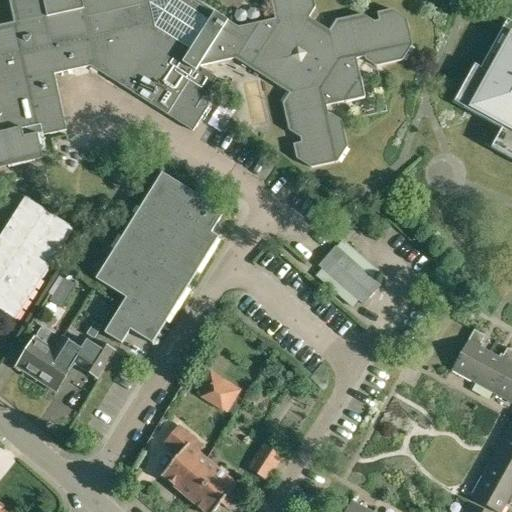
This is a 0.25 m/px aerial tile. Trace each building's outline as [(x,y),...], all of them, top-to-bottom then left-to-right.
[(8,0),(13,22),(38,137),(66,131),(53,75),(90,66),(192,132),(209,105),(205,94),(215,78),(198,67),(234,59),(288,94),(282,104),(288,131),(299,138),(300,143),(292,145),(295,159),(310,168),(337,162),(346,148),(340,121),(329,114),(327,114),(326,106),(344,102),(344,101),(363,98),(359,78),(360,78),(355,59),(364,57),(364,59),(375,67),(402,61),(411,46),(405,19),(390,10),(376,13),(378,21),(373,22),(361,14),(335,20),(328,31),(308,18),(315,7),(312,0),(8,0)] [(491,147),(511,158),(511,23),(507,21),(480,68),(474,65),(454,102),(502,128),(491,147)] [(0,310),(15,320),(74,229),(25,198),(0,236),(0,169),(42,160),(37,137),(38,137),(13,22),(0,24),(0,310)] [(161,174),(117,244),(186,287),(217,238),(211,234),(224,213),(161,174)] [(104,333),(121,344),(130,330),(151,343),(186,287),(117,244),(95,280),(125,298),(104,333)] [(358,301),(363,306),(381,285),(337,246),(317,266),(319,268),(358,301)] [(52,302),(61,308),(76,284),(66,278),(61,285),(62,286),(52,302)] [(93,339),(100,327),(93,322),(86,334),(91,337),(93,339)] [(15,367),(36,379),(54,351),(45,345),(52,333),(41,326),(34,338),(33,338),(15,367)] [(451,369),(473,382),(489,353),(478,347),(484,336),(473,330),(451,369)] [(54,351),(36,379),(56,392),(74,364),(81,369),(96,378),(113,351),(98,342),(95,347),(87,342),(82,351),(62,339),(54,351)] [(473,382),(494,393),(511,360),(511,352),(506,348),(500,359),(489,353),(473,382)] [(511,360),(494,393),(511,403),(511,360)] [(207,383),(204,401),(229,405),(232,387),(207,383)] [(160,477),(203,511),(212,511),(220,504),(226,509),(240,491),(234,486),(236,484),(198,453),(204,446),(178,425),(162,443),(178,455),(160,477)] [(494,456),(511,465),(511,437),(506,434),(494,456)] [(246,469),(266,482),(282,457),(263,445),(246,469)] [(482,477),(511,493),(511,465),(494,456),(482,477)] [(470,498),(494,511),(500,511),(506,503),(511,506),(511,493),(482,477),(470,498)] [(370,511),(351,501),(344,511),(370,511)] [(463,511),(485,511),(468,503),(463,511)]
